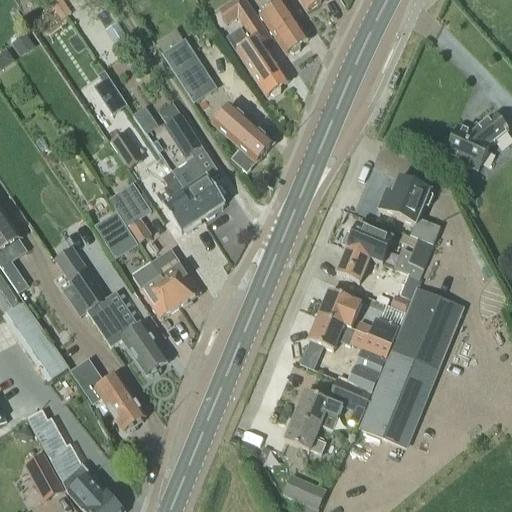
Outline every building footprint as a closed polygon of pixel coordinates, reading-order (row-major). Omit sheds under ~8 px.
[(241,0),(234,0),(217,12),(227,26),(235,21),(245,34),(240,37),(238,33),(225,42),(265,98),(269,96),(273,98),(279,94),(279,89),(287,83),(265,52),(263,53),(259,46),(269,39),(241,0)] [(265,9),(261,11),(258,15),(260,18),(259,19),(285,56),(288,54),(293,56),(298,52),(298,47),(307,41),(278,0),(267,0),(268,1),(270,0),(273,0),(278,6),(272,10),(270,8),(265,9)] [(297,0),(306,13),(324,0),(297,0)] [(183,44),(162,58),(193,105),(214,92),(183,44)] [(246,175),(272,146),(241,119),(237,125),(223,113),(212,125),(240,149),(230,161),(246,175)] [(509,135),(495,118),(472,136),(459,130),(454,140),(451,139),(447,147),(450,149),(446,159),(478,174),(488,151),(509,135)] [(201,150),(181,120),(164,131),(184,161),(201,150)] [(129,173),(143,163),(124,135),(110,144),(129,173)] [(47,169),(39,157),(22,169),(30,180),(47,169)] [(194,159),(172,174),(202,220),(204,219),(207,220),(214,216),(214,212),(224,205),(194,159)] [(166,190),(155,197),(180,235),(182,233),(186,235),(192,230),(192,227),(202,220),(172,174),(161,181),(166,190)] [(409,238),(417,241),(431,247),(438,229),(418,221),(428,193),(397,180),(391,195),(385,193),(378,212),(413,227),(409,238)] [(132,188),(108,203),(138,248),(151,240),(140,224),(151,216),(132,188)] [(346,250),(368,260),(368,259),(382,264),(388,250),(382,247),(386,238),(356,226),(346,250)] [(417,241),(407,265),(411,266),(408,275),(418,279),(431,247),(417,241)] [(91,315),(108,303),(72,250),(53,263),(71,289),(72,288),(91,315)] [(368,260),(346,250),(336,275),(358,285),(368,260)] [(170,253),(150,266),(179,309),(198,296),(170,253)] [(150,266),(132,278),(160,321),(179,309),(150,266)] [(418,279),(408,275),(399,298),(409,302),(418,279)] [(437,374),(438,374),(464,311),(416,292),(391,355),(360,433),(405,451),(437,374)] [(345,329),(345,331),(351,333),(361,308),(329,295),(319,318),(345,329)] [(91,315),(87,317),(110,350),(121,343),(145,377),(148,375),(152,376),(156,373),(156,369),(166,362),(141,327),(129,336),(124,329),(108,303),(91,315)] [(345,329),(319,318),(309,345),(335,355),(345,331),(345,329)] [(354,333),(391,347),(398,331),(374,321),(371,329),(358,324),(354,333)] [(362,351),(361,351),(346,385),(371,395),(391,347),(354,333),(351,341),(364,347),(362,351)] [(105,386),(89,363),(70,375),(93,409),(101,404),(124,437),(146,422),(116,379),(105,386)] [(337,383),(331,397),(365,412),(371,398),(337,383)] [(294,418),(318,428),(324,415),(336,420),(340,409),(329,404),(329,403),(304,393),(294,418)] [(318,428),(294,418),(284,442),(308,453),(309,452),(319,456),(324,444),(314,440),(318,428)] [(44,506),(64,495),(44,457),(23,469),(44,506)] [(123,511),(83,470),(63,489),(69,500),(80,511),(123,511)] [(284,499),(314,511),(317,511),(326,495),(292,480),(284,499)]
